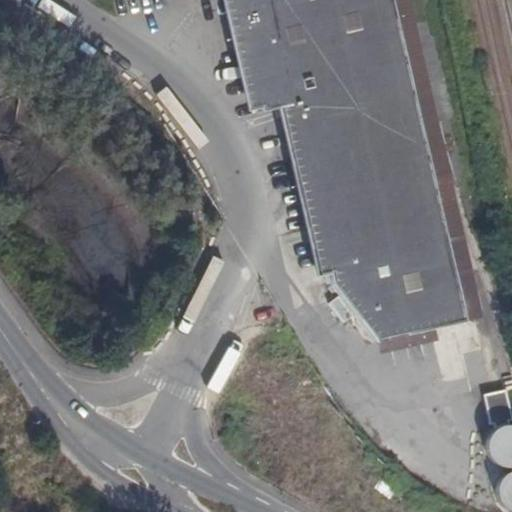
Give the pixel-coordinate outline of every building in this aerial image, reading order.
[(212,0),(202,0),(212,46),(228,120),(237,118),(212,0)] [(447,333),(405,140),(373,0),(212,0),(237,118),(238,123),(257,119),(266,117),(304,289),(305,297),(359,354),(416,340),(447,333)] [(373,0),(405,140),(447,333),(455,331),(435,235),(413,138),(400,79),(383,0),(373,0)] [(266,117),(257,119),(270,176),(294,291),(304,289),(266,117)] [(511,400),(510,389),(482,395),(490,434),(482,436),(497,511),(507,511),(511,511),(511,400)]
